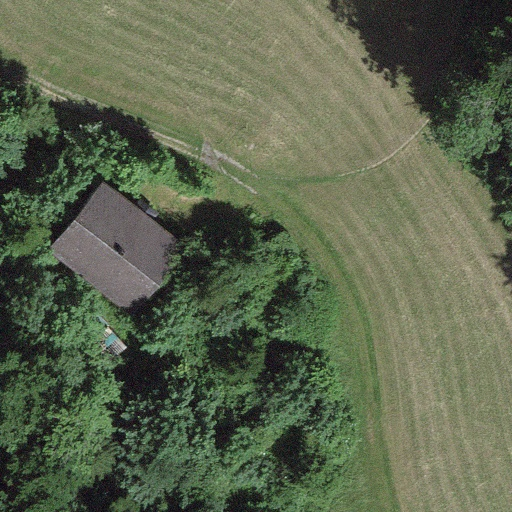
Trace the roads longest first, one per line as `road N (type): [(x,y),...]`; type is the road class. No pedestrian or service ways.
road 1 (track): [(261,189),(343,281),(419,511)]
road 2 (track): [(0,54),(261,189)]
